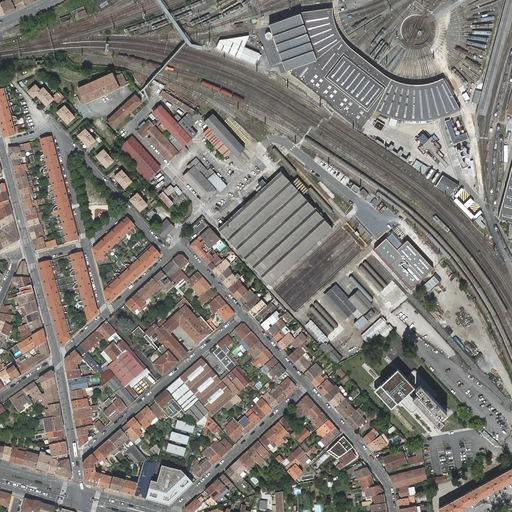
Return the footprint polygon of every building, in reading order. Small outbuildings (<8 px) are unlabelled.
[(6,14),(16,10),(12,0),(9,0),(10,0),(3,3),(2,1),(1,2),(6,14)] [(12,0),(16,10),(26,5),(23,0),(12,0)] [(93,0),(101,11),(113,3),(116,0),(93,0)] [(347,9),(371,0),(345,0),(344,0),(347,9)] [(511,0),(505,0),(476,113),(483,115),(486,116),(492,92),(511,11),(511,0)] [(281,72),(289,69),(306,83),(361,126),(374,110),(383,114),(396,118),(408,120),(427,120),(443,116),(461,109),(444,79),(443,79),(443,80),(441,80),(436,83),(431,84),(426,86),(420,86),(415,86),(409,86),(403,85),(398,83),(393,81),(388,79),(381,74),(377,70),(372,66),(367,62),(362,58),(360,56),(354,52),(352,51),(344,43),(341,38),(339,36),(338,34),(337,31),(335,27),(333,21),(332,16),(331,7),(304,11),(269,23),(270,26),(271,28),(267,30),(281,72)] [(85,9),(77,12),(79,18),(87,15),(85,9)] [(70,15),(59,19),(61,23),(72,19),(70,15)] [(249,35),(219,39),(216,48),(239,58),(240,57),(245,46),(249,35)] [(255,63),(259,53),(245,46),(240,57),(255,63)] [(79,87),(85,103),(126,85),(121,73),(115,76),(113,72),(79,87)] [(37,93),(41,90),(36,84),(29,90),(34,96),(37,93)] [(49,93),(44,87),(41,90),(37,93),(42,99),(49,93)] [(55,87),(49,93),(54,98),(58,103),(64,97),(55,87)] [(160,94),(166,98),(169,94),(163,90),(160,94)] [(107,120),(114,127),(142,101),(140,99),(143,95),(141,92),(137,94),(135,94),(107,120)] [(8,93),(0,95),(0,102),(10,100),(9,97),(8,93)] [(54,98),(49,93),(42,99),(47,104),(54,98)] [(196,111),(169,94),(166,98),(193,115),(196,111)] [(10,100),(0,102),(0,109),(12,106),(11,105),(13,105),(12,102),(11,103),(10,100)] [(81,102),(75,107),(83,117),(89,112),(81,102)] [(63,117),(70,111),(65,105),(58,111),(63,117)] [(149,139),(168,160),(191,138),(196,133),(183,119),(178,124),(161,105),(153,112),(161,121),(158,124),(165,132),(169,129),(173,133),(167,139),(154,126),(157,123),(154,120),(151,123),(149,120),(146,123),(144,122),(139,127),(140,129),(137,132),(143,138),(149,133),(152,136),(149,139)] [(12,106),(0,109),(0,116),(10,114),(9,111),(13,110),(12,106)] [(75,116),(70,111),(63,117),(68,123),(75,116)] [(231,150),(236,156),(242,150),(245,148),(213,113),(204,121),(210,127),(204,133),(225,156),(226,155),(231,150)] [(10,114),(0,116),(0,117),(1,123),(15,119),(18,119),(17,117),(15,116),(14,115),(11,116),(10,114)] [(99,118),(93,123),(100,131),(106,126),(99,118)] [(15,119),(1,123),(3,130),(14,127),(13,124),(16,123),(17,122),(18,121),(18,119),(15,119)] [(450,119),(445,121),(453,144),(469,139),(467,132),(456,136),(450,119)] [(385,125),(377,120),(373,126),(381,131),(385,125)] [(14,127),(3,130),(5,136),(15,133),(15,131),(18,130),(17,126),(14,127)] [(84,140),(91,134),(86,129),(79,135),(84,140)] [(432,137),(429,139),(424,133),(419,137),(425,143),(423,145),(426,148),(431,143),(431,144),(435,141),(432,137)] [(96,140),(91,134),(84,140),(89,146),(96,140)] [(51,137),(41,140),(41,142),(38,143),(39,147),(53,144),(51,137)] [(119,148),(147,179),(160,168),(131,137),(119,148)] [(26,144),(22,145),(9,148),(8,149),(10,156),(20,153),(24,152),(28,151),(32,150),(32,149),(30,143),(26,144)] [(454,147),(462,169),(469,166),(470,165),(471,147),(470,145),(466,143),(454,147)] [(53,144),(39,147),(40,151),(43,150),(44,153),(54,150),(53,144)] [(391,147),(388,150),(424,173),(429,166),(424,163),(423,164),(409,156),(407,159),(401,156),(404,151),(401,149),(399,152),(391,147)] [(102,161),(109,155),(104,149),(97,155),(102,161)] [(54,150),(44,153),(45,155),(41,156),(40,158),(40,160),(40,161),(42,160),(46,159),(56,157),(54,150)] [(20,153),(10,156),(11,161),(22,158),(26,157),(25,155),(21,156),(20,153)] [(114,160),(109,155),(102,161),(107,166),(114,160)] [(58,163),(56,157),(46,159),(42,160),(43,164),(47,163),(47,166),(58,163)] [(22,158),(11,161),(13,168),(23,165),(22,158)] [(194,166),(191,163),(187,167),(190,170),(183,176),(205,200),(217,190),(199,171),(204,166),(200,162),(195,167),(194,166)] [(59,170),(58,163),(47,166),(48,168),(45,169),(44,171),(43,172),(44,174),(46,173),(59,170)] [(23,165),(13,168),(15,175),(25,172),(27,171),(26,164),(23,165)] [(511,165),(498,218),(511,221),(511,165)] [(435,182),(439,173),(430,169),(426,178),(435,182)] [(61,176),(59,170),(46,173),(47,177),(50,176),(51,179),(61,176)] [(120,181),(127,175),(122,170),(115,176),(120,181)] [(270,285),(333,227),(303,195),(292,183),(281,171),(277,175),(270,181),(259,192),(218,228),(253,266),(270,285)] [(27,177),(25,172),(15,175),(16,180),(27,177)] [(215,172),(208,178),(220,192),(227,186),(215,172)] [(132,181),(127,175),(120,181),(125,187),(132,181)] [(447,195),(452,198),(452,196),(459,186),(443,175),(436,186),(448,194),(447,195)] [(32,182),(31,176),(27,177),(16,180),(18,185),(28,183),(32,182)] [(63,182),(61,176),(51,179),(51,181),(48,182),(49,186),(63,182)] [(295,180),(292,183),(303,195),(306,192),(308,189),(298,177),(295,180)] [(65,189),(63,182),(49,186),(50,190),(53,189),(54,192),(65,189)] [(30,188),(28,183),(18,185),(19,191),(30,188)] [(171,185),(163,191),(168,196),(175,190),(171,185)] [(32,195),(30,188),(19,191),(21,197),(31,195),(32,195)] [(365,198),(369,194),(363,188),(359,192),(365,198)] [(66,195),(65,189),(54,192),(55,194),(52,195),(53,199),(66,195)] [(459,205),(468,196),(462,190),(453,199),(459,205)] [(163,191),(158,195),(169,207),(170,207),(172,205),(174,203),(168,196),(163,191)] [(0,203),(9,201),(7,193),(0,194),(0,203)] [(136,204),(143,198),(137,193),(131,199),(136,204)] [(30,202),(33,201),(31,195),(21,197),(23,204),(30,202)] [(68,202),(66,195),(53,199),(54,203),(57,202),(58,204),(68,202)] [(147,204),(143,198),(136,204),(141,210),(147,204)] [(461,207),(467,212),(472,206),(466,201),(461,207)] [(31,205),(30,202),(23,204),(24,211),(38,207),(37,203),(31,205)] [(70,208),(68,202),(58,204),(58,207),(55,208),(54,209),(54,211),(54,212),(56,212),(70,208)] [(10,204),(0,209),(0,221),(13,214),(10,204)] [(177,215),(180,213),(172,205),(170,207),(177,215)] [(39,210),(39,207),(38,207),(24,211),(26,216),(36,213),(36,211),(39,210)] [(71,215),(70,208),(56,212),(54,212),(53,213),(54,216),(57,216),(60,215),(61,217),(71,215)] [(471,210),(468,213),(475,219),(478,217),(471,210)] [(42,218),(40,212),(36,213),(26,216),(27,222),(38,219),(42,218)] [(15,222),(13,214),(0,221),(0,224),(1,227),(1,228),(2,229),(15,222)] [(73,221),(71,215),(61,217),(58,218),(58,221),(59,224),(73,221)] [(128,218),(122,223),(132,233),(133,235),(135,233),(135,232),(135,230),(134,229),(133,227),(135,226),(128,218)] [(41,224),(42,224),(42,221),(38,222),(38,219),(27,222),(29,227),(41,224)] [(167,219),(157,230),(164,237),(174,226),(167,219)] [(75,227),(73,221),(59,224),(60,228),(61,231),(64,230),(75,227)] [(16,229),(15,222),(2,229),(4,232),(5,235),(16,229)] [(42,224),(41,224),(29,227),(30,234),(38,232),(42,231),(46,230),(44,223),(42,224)] [(122,223),(117,227),(125,235),(127,233),(129,236),(132,233),(122,223)] [(76,234),(75,227),(64,230),(61,231),(62,233),(63,237),(76,234)] [(117,227),(113,232),(122,242),(125,240),(123,237),(125,235),(117,227)] [(220,238),(210,227),(200,236),(201,237),(204,240),(206,242),(210,247),(220,238)] [(398,227),(372,251),(406,288),(409,286),(413,282),(417,278),(422,274),(428,268),(433,264),(398,227)] [(19,240),(16,229),(5,235),(10,245),(19,240)] [(42,231),(38,232),(30,234),(32,241),(40,238),(43,238),(44,237),(42,231)] [(5,235),(4,232),(3,233),(0,234),(0,240),(4,248),(10,245),(5,235)] [(113,232),(108,236),(115,244),(117,243),(119,245),(122,242),(113,232)] [(78,240),(76,234),(63,237),(64,241),(67,240),(68,243),(78,240)] [(319,249),(294,269),(309,287),(310,286),(315,292),(321,287),(308,271),(333,251),(339,245),(335,240),(339,237),(337,234),(319,249)] [(103,241),(112,251),(115,249),(113,246),(115,244),(108,236),(103,241)] [(201,237),(200,236),(197,238),(190,245),(196,251),(205,243),(206,242),(204,240),(201,242),(200,243),(198,240),(199,239),(201,237)] [(44,243),(43,238),(40,238),(32,241),(33,246),(44,243)] [(57,246),(56,240),(44,243),(33,246),(35,252),(46,249),(57,246)] [(98,246),(105,254),(107,252),(109,254),(112,251),(103,241),(98,246)] [(205,243),(196,251),(202,258),(209,251),(212,249),(210,247),(207,250),(204,247),(206,245),(205,243)] [(93,250),(97,261),(100,258),(102,261),(105,258),(103,255),(105,254),(98,246),(93,250)] [(149,246),(146,249),(155,260),(160,255),(153,247),(151,249),(149,246)] [(145,254),(143,256),(150,264),(155,260),(146,249),(143,252),(145,254)] [(209,251),(202,258),(207,265),(215,258),(214,256),(213,257),(210,253),(211,252),(209,251)] [(81,252),(71,255),(72,258),(69,259),(70,263),(83,259),(81,252)] [(178,255),(172,261),(178,268),(180,270),(184,266),(188,262),(183,256),(182,255),(178,255)] [(135,263),(133,265),(140,273),(145,269),(136,258),(134,256),(134,257),(133,259),(133,261),(135,263)] [(139,256),(136,258),(145,269),(150,264),(143,256),(141,258),(139,256)] [(213,270),(224,260),(223,258),(221,260),(218,256),(208,265),(213,270)] [(83,259),(70,263),(71,267),(74,266),(75,269),(85,266),(83,259)] [(227,268),(230,265),(225,259),(224,260),(213,270),(217,276),(225,269),(227,268)] [(39,264),(40,271),(54,267),(56,266),(54,260),(49,261),(39,264)] [(161,271),(174,286),(177,290),(187,281),(189,279),(182,272),(180,270),(178,268),(172,261),(161,271)] [(21,278),(30,279),(25,262),(22,262),(15,278),(21,278)] [(124,266),(126,267),(135,278),(140,273),(133,265),(131,267),(129,265),(128,264),(126,265),(124,266)] [(71,277),(73,276),(87,272),(85,266),(75,269),(75,271),(72,272),(71,274),(71,276),(71,277)] [(54,267),(40,271),(42,277),(53,274),(52,272),(55,271),(54,267)] [(125,273),(123,274),(130,282),(135,278),(126,267),(123,270),(125,273)] [(217,276),(223,282),(231,275),(225,269),(217,276)] [(161,271),(153,279),(160,287),(159,288),(159,289),(161,291),(163,289),(166,293),(174,286),(161,271)] [(88,279),(87,272),(73,276),(74,280),(77,279),(78,282),(88,279)] [(191,286),(192,288),(203,278),(197,272),(189,279),(187,281),(190,283),(192,285),(191,286)] [(130,282),(123,274),(121,276),(119,274),(118,273),(116,273),(115,274),(116,277),(126,287),(130,282)] [(53,274),(42,277),(44,284),(57,280),(56,276),(53,277),(53,274)] [(228,288),(238,279),(240,277),(238,274),(235,276),(233,278),(231,275),(223,282),(228,288)] [(126,287),(116,277),(113,279),(115,282),(113,284),(120,292),(126,287)] [(15,278),(12,284),(17,286),(19,283),(21,278),(15,278)] [(19,289),(32,286),(30,279),(21,278),(19,283),(20,285),(21,287),(18,288),(19,289)] [(203,278),(192,288),(200,297),(209,289),(211,287),(203,278)] [(90,285),(88,279),(78,282),(79,284),(75,285),(75,286),(74,287),(74,289),(74,290),(77,289),(90,285)] [(153,279),(142,289),(152,299),(154,302),(155,300),(153,298),(151,296),(159,289),(159,288),(160,287),(153,279)] [(233,293),(242,285),(241,284),(240,283),(241,282),(238,279),(228,288),(233,293)] [(57,280),(44,284),(46,290),(56,287),(55,285),(59,284),(57,280)] [(108,288),(115,296),(120,292),(113,284),(111,285),(109,283),(107,286),(109,288),(108,288)] [(107,289),(105,292),(107,301),(110,302),(115,296),(108,288),(109,288),(107,286),(106,284),(105,285),(105,287),(107,289)] [(92,292),(90,285),(77,289),(78,293),(78,295),(81,295),(92,292)] [(233,293),(238,299),(248,291),(246,289),(245,289),(244,290),(243,288),(242,288),(243,287),(242,285),(233,293)] [(326,294),(347,317),(357,308),(363,314),(371,307),(357,291),(349,299),(336,285),(326,294)] [(14,298),(33,293),(32,286),(19,289),(20,293),(10,296),(8,295),(5,300),(9,299),(14,298)] [(57,290),(56,287),(46,290),(47,297),(61,293),(60,289),(57,290)] [(142,289),(137,294),(146,304),(150,301),(152,299),(142,289)] [(153,298),(161,291),(159,289),(151,296),(153,298)] [(200,297),(197,300),(202,305),(210,298),(212,300),(218,295),(216,293),(214,294),(209,289),(200,297)] [(238,299),(243,305),(253,297),(250,294),(248,291),(238,299)] [(94,298),(92,292),(81,295),(78,295),(79,298),(80,302),(94,298)] [(18,307),(35,300),(33,293),(14,298),(15,300),(16,300),(18,307)] [(62,297),(61,293),(47,297),(49,303),(59,300),(59,298),(62,297)] [(137,294),(131,299),(142,310),(147,305),(146,304),(137,294)] [(243,305),(249,311),(261,300),(255,294),(254,296),(253,297),(243,305)] [(270,302),(275,298),(272,295),(252,314),(254,317),(259,312),(266,306),(270,302)] [(218,296),(209,304),(214,311),(213,312),(215,314),(217,312),(226,304),(218,296)] [(85,308),(95,305),(94,298),(80,302),(78,303),(78,304),(79,306),(81,306),(84,305),(85,308)] [(180,325),(198,345),(214,331),(206,322),(198,314),(191,305),(184,298),(175,307),(166,315),(163,317),(160,320),(155,325),(154,325),(159,330),(163,327),(170,333),(180,325)] [(5,300),(1,311),(9,311),(9,310),(10,306),(6,306),(9,299),(5,300)] [(131,299),(125,304),(129,308),(133,313),(133,312),(135,314),(135,313),(137,315),(142,310),(131,299)] [(266,306),(259,312),(263,317),(269,312),(270,311),(271,312),(275,308),(274,306),(272,304),(276,300),(275,299),(270,302),(266,306)] [(25,316),(38,311),(35,300),(18,307),(16,307),(17,310),(21,308),(25,316)] [(60,303),(59,300),(49,303),(51,310),(64,306),(63,302),(60,303)] [(223,320),(225,322),(234,313),(226,304),(217,312),(218,314),(216,316),(221,322),(223,320)] [(87,314),(88,321),(97,313),(95,305),(85,308),(86,310),(82,311),(83,315),(87,314)] [(65,310),(64,306),(51,310),(52,316),(63,313),(62,311),(65,310)] [(287,312),(281,306),(280,307),(279,308),(282,312),(280,313),(282,316),(287,312)] [(363,315),(354,323),(359,328),(375,313),(372,309),(365,316),(363,315)] [(27,324),(40,320),(38,311),(25,316),(27,324)] [(294,318),(287,311),(287,312),(282,316),(284,318),(285,317),(287,319),(288,319),(290,321),(294,318)] [(0,313),(0,320),(12,326),(12,324),(10,324),(14,316),(8,315),(0,313)] [(52,316),(54,323),(68,319),(67,315),(64,316),(63,313),(52,316)] [(272,325),(278,320),(276,318),(273,314),(263,323),(267,327),(270,324),(272,325)] [(386,322),(382,318),(362,336),(366,341),(386,322)] [(54,323),(56,329),(66,326),(66,324),(69,323),(68,319),(54,323)] [(0,332),(7,336),(10,337),(11,335),(9,334),(12,326),(0,320),(0,332)] [(18,328),(20,335),(22,342),(32,336),(34,335),(43,329),(40,320),(27,324),(18,328)] [(206,322),(214,331),(217,329),(208,320),(206,322)] [(283,328),(285,326),(280,320),(278,321),(269,329),(274,336),(283,328)] [(106,322),(96,331),(103,337),(110,346),(114,343),(117,346),(123,341),(106,322)] [(241,324),(232,332),(235,337),(238,334),(242,339),(243,339),(251,332),(244,324),(241,324)] [(145,348),(145,349),(146,350),(142,353),(162,376),(188,354),(173,337),(170,333),(163,327),(159,330),(154,325),(149,330),(145,334),(140,328),(139,329),(138,328),(132,333),(138,339),(139,338),(141,340),(144,340),(146,339),(147,338),(151,345),(149,347),(148,346),(147,347),(146,347),(146,346),(145,346),(145,347),(144,347),(144,348),(145,348)] [(384,336),(392,329),(388,325),(380,332),(384,336)] [(56,329),(58,336),(68,333),(71,332),(70,328),(67,329),(66,326),(56,329)] [(290,331),(285,326),(283,328),(274,336),(279,341),(287,334),(288,333),(290,331)] [(21,342),(19,344),(26,354),(29,352),(34,349),(37,347),(46,342),(43,329),(34,335),(32,336),(22,342),(21,342)] [(68,333),(58,336),(60,344),(62,345),(70,338),(69,335),(71,335),(74,332),(73,331),(71,332),(68,333)] [(96,331),(87,339),(93,346),(103,337),(96,331)] [(259,341),(251,332),(243,339),(251,349),(259,341)] [(307,338),(301,332),(299,334),(296,337),(293,340),(290,343),(292,345),(293,344),(297,348),(307,338)] [(287,334),(279,341),(277,343),(283,349),(293,340),(287,334)] [(222,350),(226,354),(228,352),(225,348),(233,341),(228,336),(217,345),(219,347),(222,350)] [(87,339),(80,345),(84,349),(86,352),(93,346),(87,339)] [(241,341),(249,350),(251,349),(243,339),(242,339),(241,341)] [(108,364),(106,366),(107,367),(108,368),(130,349),(123,341),(117,346),(114,343),(110,346),(101,354),(100,354),(109,364),(108,364)] [(249,350),(249,351),(255,358),(266,349),(259,341),(251,349),(249,350)] [(45,357),(50,354),(46,342),(37,347),(34,349),(35,351),(39,349),(41,354),(42,356),(44,355),(45,357)] [(294,362),(306,351),(310,348),(304,342),(299,346),(288,355),(294,362)] [(84,349),(80,345),(75,350),(78,354),(83,359),(90,368),(93,371),(96,374),(97,375),(100,374),(109,370),(108,368),(107,367),(106,366),(102,370),(86,352),(84,349)] [(231,360),(226,354),(222,350),(219,347),(217,345),(216,346),(218,349),(213,353),(231,373),(221,381),(202,359),(180,378),(170,386),(166,390),(168,394),(173,399),(182,410),(185,413),(194,423),(196,425),(204,428),(204,426),(207,420),(208,416),(210,418),(223,407),(225,405),(230,400),(236,395),(243,389),(248,384),(250,382),(248,380),(241,371),(238,368),(237,367),(234,364),(231,360)] [(108,368),(109,370),(121,383),(122,385),(135,400),(139,397),(129,385),(147,369),(141,362),(130,349),(108,368)] [(259,363),(262,366),(273,356),(266,349),(255,358),(252,362),(256,366),(259,363)] [(329,354),(336,363),(342,358),(334,349),(329,354)] [(64,362),(66,372),(79,370),(82,369),(84,369),(84,366),(77,367),(77,365),(83,359),(78,354),(75,350),(66,359),(64,362)] [(299,367),(310,357),(307,354),(308,353),(306,351),(294,362),(299,367)] [(31,369),(38,365),(33,358),(32,356),(30,354),(29,352),(26,354),(29,359),(26,361),(31,369)] [(50,355),(50,354),(45,357),(44,355),(42,356),(41,354),(39,354),(38,355),(33,358),(38,365),(49,357),(50,355)] [(269,372),(270,371),(279,363),(274,357),(263,367),(260,369),(265,375),(269,372)] [(303,372),(311,365),(308,362),(310,361),(311,359),(310,357),(299,367),(303,372)] [(22,375),(31,369),(26,361),(25,359),(21,362),(19,359),(15,360),(15,361),(17,363),(17,362),(22,369),(19,371),(22,375)] [(374,361),(369,365),(376,374),(381,370),(374,361)] [(279,363),(270,371),(269,372),(270,372),(273,376),(274,377),(272,379),(275,381),(277,379),(286,371),(279,363)] [(321,372),(323,371),(316,363),(305,374),(311,381),(321,372)] [(13,381),(21,376),(14,366),(9,370),(6,366),(4,367),(3,366),(2,366),(3,368),(4,368),(10,378),(13,381)] [(0,375),(4,382),(10,378),(4,368),(3,368),(2,369),(0,370),(0,375)] [(342,370),(340,368),(336,371),(342,378),(344,375),(341,371),(342,370)] [(416,386),(398,368),(375,390),(392,409),(401,401),(416,386)] [(66,372),(68,380),(81,378),(80,371),(82,371),(82,369),(79,370),(66,372)] [(117,395),(127,408),(135,400),(122,385),(121,383),(109,370),(100,374),(102,387),(107,382),(110,385),(117,395)] [(51,371),(39,379),(41,384),(54,377),(53,372),(51,371)] [(432,399),(433,398),(436,395),(437,394),(436,394),(428,385),(427,385),(420,378),(420,377),(420,376),(415,371),(414,371),(413,371),(408,376),(407,377),(408,378),(405,381),(405,380),(404,381),(403,382),(403,383),(401,384),(400,384),(393,390),(392,391),(393,392),(399,399),(400,399),(401,399),(402,398),(403,399),(401,400),(401,401),(409,410),(410,410),(411,410),(417,404),(417,403),(416,403),(415,401),(416,400),(418,403),(434,419),(433,420),(438,426),(443,421),(440,418),(439,417),(441,416),(442,417),(447,412),(444,410),(443,411),(432,399)] [(323,373),(321,372),(311,381),(317,387),(328,378),(326,376),(322,378),(320,376),(323,373)] [(68,380),(70,392),(92,388),(93,391),(94,394),(101,388),(102,387),(100,374),(97,375),(93,376),(81,378),(68,380)] [(54,377),(41,384),(43,389),(44,388),(56,384),(54,377)] [(328,377),(328,378),(317,387),(324,395),(334,386),(328,380),(330,379),(328,377)] [(288,395),(296,387),(287,378),(279,386),(288,395)] [(255,385),(259,389),(263,385),(258,381),(255,385)] [(34,382),(26,388),(30,393),(34,399),(35,398),(34,396),(42,394),(39,390),(37,386),(34,382)] [(102,387),(101,388),(104,391),(110,385),(107,382),(102,387)] [(44,388),(45,394),(57,392),(56,384),(44,388)] [(335,385),(334,386),(324,395),(329,401),(339,392),(340,391),(341,390),(338,386),(336,384),(335,385)] [(279,404),(288,395),(279,386),(270,395),(279,404)] [(70,392),(71,402),(87,399),(89,399),(89,397),(87,398),(86,393),(93,391),(92,388),(70,392)] [(23,389),(9,399),(18,412),(24,408),(22,405),(27,402),(29,405),(32,403),(31,401),(27,395),(23,389)] [(168,394),(166,390),(154,400),(156,403),(164,412),(169,417),(172,418),(182,410),(173,399),(168,394)] [(34,396),(35,398),(35,400),(44,399),(45,403),(43,403),(43,402),(37,403),(38,405),(37,408),(43,407),(59,404),(58,398),(57,392),(45,394),(42,394),(34,396)] [(268,392),(265,395),(261,398),(272,410),(279,404),(270,395),(268,392)] [(344,398),(346,397),(343,395),(342,396),(341,394),(339,392),(329,401),(335,407),(344,398)] [(305,413),(315,404),(307,394),(298,403),(294,406),(296,409),(302,416),(305,413)] [(114,404),(121,413),(127,408),(117,395),(115,397),(118,400),(114,404)] [(237,395),(236,395),(230,400),(232,402),(233,403),(239,398),(239,397),(237,395)] [(261,398),(260,397),(259,399),(255,402),(257,404),(267,415),(272,410),(261,398)] [(104,413),(111,421),(121,413),(114,404),(109,398),(103,403),(108,409),(104,413)] [(351,404),(352,403),(350,400),(349,401),(348,399),(347,401),(344,398),(335,407),(340,413),(351,404)] [(434,399),(433,398),(432,399),(443,411),(444,410),(434,399)] [(71,402),(73,410),(88,407),(87,399),(71,402)] [(156,403),(154,400),(147,406),(149,409),(156,403)] [(225,405),(223,407),(226,410),(233,404),(233,403),(232,402),(230,400),(225,405)] [(255,402),(253,401),(251,402),(254,405),(255,405),(256,405),(251,410),(252,411),(261,421),(267,415),(257,404),(255,402)] [(156,417),(157,418),(159,417),(157,415),(161,411),(163,413),(164,412),(156,403),(149,409),(156,417)] [(45,410),(46,413),(47,413),(60,410),(59,404),(43,407),(43,409),(46,408),(46,410),(45,410)] [(352,406),(351,404),(340,413),(345,419),(355,410),(353,408),(351,406),(352,406)] [(322,411),(316,405),(306,414),(307,415),(309,413),(312,416),(310,418),(312,420),(322,411)] [(73,410),(75,421),(90,418),(93,417),(91,411),(97,410),(98,407),(98,406),(88,407),(73,410)] [(140,412),(150,423),(152,422),(151,421),(156,417),(149,409),(147,406),(140,412)] [(360,409),(359,408),(355,410),(345,419),(351,426),(362,416),(358,411),(360,409)] [(61,416),(60,410),(47,413),(47,414),(46,414),(47,419),(48,419),(61,416)] [(254,426),(261,421),(252,411),(246,417),(254,426)] [(322,411),(312,420),(318,427),(327,418),(322,411)] [(136,420),(142,427),(142,428),(143,427),(145,429),(151,424),(150,423),(140,412),(136,416),(138,419),(136,420)] [(45,419),(43,419),(46,433),(48,433),(64,430),(61,416),(48,419),(47,419),(45,419)] [(214,421),(210,418),(208,416),(207,420),(208,421),(211,424),(208,428),(214,434),(217,432),(218,433),(221,429),(213,422),(214,421)] [(226,421),(229,425),(234,420),(231,416),(226,421)] [(362,416),(351,426),(355,430),(367,420),(362,416)] [(151,424),(151,425),(158,419),(157,418),(156,417),(151,421),(152,422),(150,423),(151,424)] [(248,433),(254,426),(246,417),(244,419),(246,421),(242,424),(240,422),(239,424),(248,433)] [(291,426),(283,417),(279,420),(288,430),(291,426)] [(75,421),(76,429),(94,425),(93,423),(91,423),(90,418),(75,421)] [(127,424),(139,437),(141,435),(137,431),(142,427),(136,420),(134,418),(127,424)] [(244,436),(248,433),(239,424),(237,422),(235,419),(234,420),(229,425),(225,428),(228,432),(226,433),(233,441),(237,437),(236,436),(240,432),(241,433),(244,436)] [(325,435),(335,426),(328,419),(321,426),(319,428),(320,429),(322,427),(326,432),(324,434),(325,435)] [(195,425),(178,420),(175,428),(193,433),(195,425)] [(95,427),(99,432),(104,427),(99,421),(96,424),(95,423),(96,422),(96,421),(93,423),(94,425),(94,426),(95,427)] [(290,435),(278,421),(275,425),(270,428),(279,438),(281,441),(282,442),(285,440),(282,437),(284,435),(281,432),(282,431),(285,434),(286,433),(288,435),(289,436),(290,435)] [(121,430),(132,443),(139,437),(127,424),(121,430)] [(97,434),(99,432),(95,427),(94,426),(76,429),(77,436),(88,434),(88,430),(91,429),(91,428),(93,428),(92,429),(96,433),(97,434)] [(327,442),(339,431),(335,426),(325,435),(320,440),(321,441),(325,445),(327,442)] [(137,431),(141,435),(145,431),(144,430),(142,428),(142,427),(137,431)] [(310,433),(305,427),(299,433),(304,438),(310,433)] [(279,438),(270,428),(265,434),(275,445),(276,446),(277,444),(275,442),(279,438)] [(362,438),(367,444),(379,434),(378,433),(376,431),(374,428),(362,438)] [(64,430),(48,433),(50,445),(66,442),(64,430)] [(144,462),(150,463),(148,461),(132,443),(121,430),(109,439),(120,451),(130,463),(131,463),(144,462)] [(190,436),(172,431),(170,439),(187,444),(190,436)] [(81,448),(95,436),(93,433),(88,434),(77,436),(79,448),(81,448)] [(300,442),(304,438),(299,433),(295,437),(300,442)] [(275,445),(265,434),(259,439),(268,449),(270,448),(271,449),(275,445)] [(372,451),(377,448),(378,447),(377,446),(378,446),(380,449),(387,444),(381,435),(376,438),(374,440),(367,444),(372,451)] [(353,446),(343,436),(326,451),(337,459),(353,446)] [(221,458),(228,451),(220,443),(215,438),(213,440),(215,442),(210,447),(221,458)] [(120,451),(109,439),(104,444),(114,457),(120,451)] [(231,448),(232,447),(224,439),(223,440),(231,448)] [(228,451),(231,448),(223,440),(220,443),(228,451)] [(263,458),(269,453),(258,441),(252,446),(263,458)] [(68,454),(66,442),(50,445),(51,450),(47,451),(52,457),(58,456),(68,454)] [(303,442),(301,444),(307,452),(310,450),(303,442)] [(186,448),(168,443),(166,451),(184,456),(186,448)] [(111,466),(116,465),(121,465),(114,457),(104,444),(98,450),(111,466)] [(417,456),(423,455),(421,444),(415,446),(417,456)] [(12,449),(13,445),(11,445),(10,448),(5,447),(2,460),(9,462),(12,449)] [(152,449),(158,456),(160,449),(157,445),(152,449)] [(213,465),(221,458),(210,447),(209,446),(209,447),(208,447),(207,448),(206,450),(204,452),(203,452),(201,453),(204,456),(213,465)] [(257,462),(261,467),(264,465),(263,464),(262,463),(264,461),(251,446),(247,451),(257,462)] [(296,458),(298,460),(305,454),(307,452),(306,451),(305,452),(304,451),(304,452),(303,450),(304,450),(300,446),(292,453),(296,458)] [(305,454),(307,456),(312,451),(313,453),(314,453),(316,451),(317,449),(314,446),(310,450),(307,452),(305,454)] [(18,449),(18,448),(15,447),(14,450),(12,449),(9,462),(15,463),(18,449)] [(18,448),(18,449),(15,463),(23,465),(26,452),(27,451),(25,451),(26,449),(19,447),(18,448)] [(45,455),(47,451),(42,448),(40,456),(36,469),(43,471),(48,472),(52,457),(47,456),(45,455)] [(107,467),(111,466),(98,450),(92,455),(98,462),(99,463),(102,460),(107,467)] [(354,454),(351,450),(339,459),(341,462),(338,465),(336,466),(338,469),(340,468),(356,456),(354,454)] [(246,467),(249,470),(254,466),(254,465),(257,462),(247,451),(238,459),(246,467)] [(377,458),(380,463),(385,462),(387,469),(407,463),(405,459),(403,451),(383,458),(383,456),(377,458)] [(29,467),(33,454),(26,452),(23,465),(29,467)] [(296,458),(292,453),(287,458),(291,462),(296,458)] [(29,467),(36,469),(40,456),(33,454),(29,467)] [(304,467),(308,464),(305,461),(309,458),(307,456),(305,454),(299,460),(300,461),(304,467)] [(82,463),(83,471),(96,469),(95,465),(98,462),(92,455),(82,463)] [(275,458),(280,463),(283,460),(279,455),(275,458)] [(414,464),(424,461),(423,455),(417,456),(405,459),(407,463),(408,465),(410,464),(414,464)] [(58,458),(58,456),(52,457),(48,472),(55,474),(59,461),(58,458)] [(205,473),(213,465),(204,456),(202,458),(204,460),(200,464),(196,460),(194,462),(196,463),(205,473)] [(287,458),(281,464),(284,468),(285,466),(290,463),(291,462),(287,458)] [(297,464),(300,461),(299,460),(298,460),(296,458),(291,462),(290,463),(285,466),(284,468),(287,470),(295,479),(302,472),(295,464),(296,463),(297,464)] [(243,471),(246,467),(238,459),(231,466),(239,474),(241,476),(242,475),(240,473),(243,471)] [(59,461),(55,474),(69,478),(72,476),(69,460),(59,461)] [(134,496),(146,500),(151,482),(156,464),(154,462),(152,464),(150,463),(144,462),(137,484),(134,496)] [(199,478),(205,473),(196,463),(194,465),(192,468),(194,470),(193,471),(199,478)] [(355,471),(357,478),(371,474),(372,473),(367,466),(358,469),(356,464),(352,467),(353,471),(355,471)] [(181,472),(162,466),(157,483),(151,482),(146,500),(169,506),(193,484),(181,472)] [(239,474),(231,466),(225,471),(235,481),(236,482),(237,481),(236,480),(238,479),(240,481),(243,479),(241,476),(239,474)] [(396,487),(427,479),(425,467),(415,470),(389,476),(396,487)] [(511,467),(439,508),(441,511),(456,511),(474,501),(475,503),(479,500),(478,499),(493,490),(494,492),(497,490),(497,488),(511,479),(511,467)] [(86,483),(98,486),(101,474),(96,473),(96,469),(83,471),(86,483)] [(98,486),(110,490),(113,478),(104,475),(105,472),(102,472),(101,474),(98,486)] [(229,489),(234,485),(233,484),(225,475),(223,473),(218,477),(226,486),(228,488),(229,489)] [(357,478),(358,479),(359,479),(361,478),(364,486),(369,485),(374,484),(371,474),(357,478)] [(122,493),(134,496),(137,484),(130,482),(131,478),(130,478),(131,476),(127,475),(125,481),(122,493)] [(446,476),(432,478),(433,484),(446,482),(446,476)] [(222,493),(228,488),(226,486),(218,477),(212,483),(222,493)] [(110,490),(122,493),(125,481),(114,478),(113,478),(110,490)] [(218,503),(229,500),(222,493),(212,483),(205,490),(215,500),(218,503)] [(364,487),(364,488),(364,491),(365,491),(370,490),(371,495),(384,493),(383,490),(380,485),(369,487),(364,487)] [(410,497),(414,496),(413,494),(410,495),(409,487),(404,487),(404,486),(400,487),(401,490),(400,490),(400,491),(401,494),(401,495),(402,495),(402,498),(410,497)] [(284,511),(283,491),(276,492),(277,511),(284,511)] [(1,492),(0,494),(0,504),(9,507),(12,495),(1,492)] [(385,501),(384,493),(371,495),(372,500),(367,501),(368,505),(371,504),(385,501)] [(190,511),(193,511),(208,506),(204,501),(203,502),(201,501),(203,500),(200,496),(199,495),(185,508),(186,511),(190,511)] [(411,498),(410,497),(402,498),(398,499),(399,508),(415,505),(415,503),(411,504),(409,504),(408,499),(411,498)] [(30,511),(34,501),(25,499),(21,511),(30,511)] [(40,511),(42,503),(34,501),(30,511),(40,511)] [(387,509),(385,501),(371,504),(371,506),(374,506),(374,509),(372,510),(372,511),(387,509)] [(47,511),(49,505),(42,503),(40,511),(47,511)]
